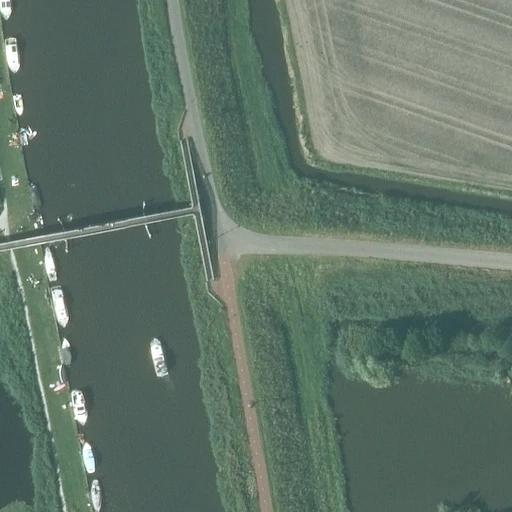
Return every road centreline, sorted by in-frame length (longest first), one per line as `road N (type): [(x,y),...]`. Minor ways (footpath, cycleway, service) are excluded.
road 1 (unclassified): [(224,261),(173,0)]
road 2 (track): [(63,511),(30,333)]
